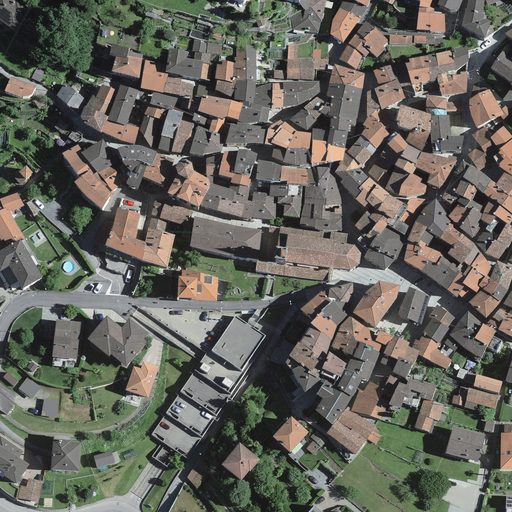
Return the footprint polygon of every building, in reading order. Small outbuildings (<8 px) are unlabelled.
[(0,0),(0,22),(14,34),(33,10),(18,0),(0,0)] [(299,0),(300,1),(299,3),(303,9),(289,16),(292,29),(318,32),(324,0),(299,0)] [(354,0),(343,0),(339,8),(360,19),(367,7),(366,6),(354,0)] [(417,0),(420,1),(416,30),(445,32),(444,14),(434,14),(434,9),(429,7),(431,0),(417,0)] [(436,0),(435,5),(457,11),(461,0),(436,0)] [(465,9),(461,26),(484,38),(491,21),(483,19),(484,13),(482,13),(483,0),(467,0),(466,9),(465,9)] [(360,19),(339,8),(332,20),(330,34),(342,43),(360,19)] [(348,45),(338,59),(356,69),(363,57),(366,59),(370,54),(377,59),(385,50),(383,48),(388,42),(365,23),(348,45)] [(511,59),(511,57),(511,39),(511,38),(490,68),(511,82),(510,85),(511,86),(509,90),(503,100),(511,100),(511,59)] [(207,43),(194,40),(192,51),(195,52),(206,53),(207,43)] [(222,44),(207,43),(206,53),(210,54),(221,55),(222,44)] [(313,69),(313,58),(297,58),(297,44),(288,45),(287,70),(273,70),(273,78),(313,80),(313,69)] [(111,72),(139,78),(142,59),(142,55),(129,51),(130,48),(111,45),(109,55),(116,56),(111,72)] [(256,45),(236,45),(236,57),(233,57),(233,63),(232,83),(235,83),(236,80),(255,81),(256,45)] [(468,61),(467,47),(451,50),(455,71),(468,61)] [(168,48),(167,65),(165,72),(180,74),(180,76),(200,79),(203,63),(203,61),(194,60),(187,58),(187,51),(168,48)] [(455,71),(451,50),(435,54),(428,55),(429,68),(429,81),(437,80),(437,75),(441,74),(446,73),(446,76),(456,75),(455,71)] [(206,53),(195,52),(194,60),(203,61),(203,63),(209,65),(210,54),(206,53)] [(428,55),(408,59),(409,62),(405,63),(411,84),(414,95),(422,92),(422,82),(429,81),(429,68),(428,55)] [(320,58),(313,58),(313,69),(327,70),(328,59),(320,58)] [(158,63),(145,60),(140,88),(162,93),(163,92),(167,77),(168,74),(156,72),(158,63)] [(233,63),(222,60),(221,65),(216,64),(214,79),(232,82),(232,83),(233,63)] [(209,65),(203,63),(200,79),(210,80),(212,66),(209,65)] [(405,63),(385,66),(373,71),(379,87),(396,80),(401,87),(411,84),(405,63)] [(334,64),(329,83),(362,89),(364,73),(334,64)] [(43,72),(36,68),(31,78),(38,82),(43,72)] [(441,95),(466,93),(467,74),(456,75),(446,76),(446,73),(441,74),(437,75),(437,80),(441,95)] [(167,77),(163,92),(180,95),(192,96),(194,84),(194,82),(181,79),(167,77)] [(36,88),(11,79),(5,93),(21,99),(22,98),(28,98),(32,96),(36,88)] [(242,104),(242,106),(250,108),(251,103),(253,103),(255,88),(255,81),(236,80),(235,83),(235,87),(234,98),(234,101),(242,104)] [(392,104),(404,98),(401,87),(396,80),(379,87),(374,89),(382,110),(384,109),(392,104)] [(232,84),(216,81),(214,94),(234,98),(235,87),(235,83),(232,83),(232,82),(232,84)] [(283,82),(283,83),(283,107),(297,105),(320,92),(319,81),(283,82)] [(84,99),(64,82),(56,96),(75,112),(84,99)] [(477,94),(486,90),(479,82),(473,85),(471,98),(477,94)] [(271,83),(255,88),(253,103),(269,109),(270,109),(271,83)] [(273,83),(271,83),(270,109),(272,109),(283,107),(283,83),(273,83)] [(329,83),(326,98),(359,105),(362,89),(329,83)] [(113,103),(131,109),(138,91),(119,84),(117,90),(113,103)] [(198,85),(194,84),(192,96),(207,95),(207,91),(205,90),(206,87),(198,85)] [(113,103),(117,90),(102,85),(95,97),(92,95),(86,106),(84,106),(80,117),(83,122),(101,133),(102,132),(106,120),(113,103)] [(382,110),(374,89),(366,92),(367,117),(371,115),(384,129),(391,123),(384,109),(382,110)] [(469,109),(476,128),(501,116),(504,115),(501,110),(489,89),(486,90),(477,94),(471,98),(469,99),(469,109)] [(177,98),(153,92),(149,104),(168,109),(172,110),(173,109),(177,98)] [(446,98),(425,95),(425,109),(447,110),(446,102),(446,98)] [(227,117),(230,100),(202,96),(201,96),(190,97),(187,109),(194,109),(198,110),(197,111),(207,114),(213,116),(222,119),(225,118),(227,117)] [(316,119),(320,114),(324,102),(317,97),(303,108),(289,119),(306,130),(316,120),(316,119)] [(357,118),(359,105),(326,98),(324,102),(320,114),(331,116),(329,131),(348,132),(349,125),(355,125),(356,118),(357,118)] [(234,101),(230,100),(227,117),(237,120),(242,106),(242,104),(234,101)] [(462,102),(446,102),(447,110),(447,111),(463,111),(462,102)] [(131,109),(113,103),(106,120),(126,126),(126,124),(131,109)] [(269,109),(253,103),(251,103),(250,108),(242,106),(237,120),(236,125),(230,124),(227,137),(225,142),(225,144),(244,143),(251,143),(264,144),(267,130),(267,123),(269,109)] [(165,121),(168,109),(149,104),(144,115),(139,131),(136,144),(152,148),(157,132),(161,133),(164,124),(165,121)] [(431,114),(400,105),(396,120),(398,126),(411,130),(416,132),(420,133),(421,129),(429,132),(430,132),(430,116),(431,114)] [(511,113),(505,106),(501,110),(504,115),(501,116),(503,120),(511,113)] [(181,120),(183,113),(173,109),(172,110),(168,109),(165,121),(164,124),(161,133),(160,136),(157,149),(170,152),(177,127),(179,127),(181,120)] [(204,127),(207,114),(197,111),(198,110),(194,109),(194,114),(191,123),(195,124),(204,127)] [(367,117),(362,125),(366,127),(361,134),(376,148),(389,134),(384,129),(371,115),(367,117)] [(450,127),(449,115),(430,116),(430,132),(431,143),(440,143),(440,141),(448,140),(448,136),(451,136),(450,127)] [(208,132),(225,136),(227,137),(230,124),(227,124),(223,123),(225,118),(222,119),(213,116),(209,130),(208,132)] [(267,130),(264,144),(266,144),(274,146),(271,157),(283,161),(286,148),(295,130),(284,121),(283,123),(281,119),(274,123),(271,125),(269,127),(267,130)] [(126,126),(106,120),(102,132),(120,140),(134,144),(139,127),(126,124),(126,126)] [(170,152),(189,153),(195,134),(191,133),(195,124),(191,123),(181,120),(179,127),(177,127),(170,152)] [(203,154),(221,151),(223,142),(225,136),(208,132),(209,130),(197,126),(195,134),(189,153),(203,155),(203,154)] [(511,138),(511,136),(503,126),(496,132),(492,136),(490,138),(498,150),(511,138)] [(489,132),(485,127),(471,135),(480,146),(467,155),(476,167),(480,170),(495,161),(493,157),(498,153),(500,151),(498,150),(490,138),(492,136),(489,132)] [(329,131),(312,129),(311,140),(312,140),(311,163),(340,160),(342,160),(344,153),(348,132),(329,131)] [(411,130),(410,133),(407,137),(405,141),(409,144),(422,151),(429,132),(421,129),(420,133),(416,132),(411,130)] [(311,133),(295,130),(286,148),(283,161),(282,162),(294,165),(308,165),(308,149),(309,149),(311,133)] [(408,145),(398,134),(387,144),(400,156),(408,145)] [(376,150),(360,136),(358,139),(356,141),(371,155),(376,150)] [(461,151),(464,136),(451,136),(448,136),(448,140),(440,141),(440,143),(431,143),(432,152),(441,152),(449,151),(461,151)] [(499,166),(502,169),(506,172),(511,165),(511,138),(498,150),(500,151),(498,153),(493,157),(495,161),(499,166)] [(98,174),(114,164),(117,162),(102,139),(82,152),(81,153),(96,171),(97,172),(98,174)] [(371,155),(356,141),(346,152),(359,164),(361,166),(371,155)] [(89,171),(93,174),(97,172),(96,171),(81,153),(82,152),(78,144),(62,153),(80,177),(89,171)] [(387,144),(368,173),(377,182),(384,172),(386,173),(392,164),(395,165),(400,156),(387,144)] [(131,172),(142,146),(127,145),(117,148),(122,160),(121,161),(123,164),(131,172)] [(421,152),(408,145),(400,156),(395,165),(396,166),(412,175),(412,174),(416,167),(414,166),(421,152)] [(142,146),(131,172),(125,184),(138,189),(143,176),(147,164),(152,165),(156,153),(156,151),(142,146)] [(254,166),(257,154),(247,150),(238,149),(238,151),(233,173),(250,177),(253,166),(254,166)] [(233,173),(238,151),(224,152),(223,154),(206,159),(207,175),(213,175),(218,175),(232,178),(233,173)] [(445,181),(456,161),(437,156),(421,152),(414,166),(416,167),(430,174),(427,183),(439,188),(445,181)] [(147,164),(143,176),(164,186),(174,160),(156,153),(152,165),(147,164)] [(357,165),(344,153),(342,160),(340,160),(338,164),(340,165),(334,172),(342,179),(340,182),(355,199),(362,191),(358,189),(368,178),(359,168),(361,166),(359,164),(357,165)] [(206,178),(194,171),(192,163),(185,160),(180,161),(176,167),(178,173),(167,193),(176,197),(199,207),(199,206),(210,185),(208,179),(206,178)] [(274,163),(258,160),(255,179),(273,182),(280,182),(280,180),(281,167),(281,166),(274,163)] [(462,160),(452,175),(461,180),(470,165),(462,160)] [(126,180),(114,164),(98,174),(112,191),(126,180)] [(483,173),(470,164),(470,165),(461,180),(455,192),(460,195),(457,201),(459,203),(466,207),(471,200),(473,201),(478,189),(483,194),(483,192),(487,187),(487,186),(491,180),(483,173)] [(392,173),(385,189),(398,196),(406,196),(406,198),(423,195),(424,193),(425,193),(426,186),(420,182),(422,179),(412,174),(412,175),(396,166),(392,173)] [(306,172),(306,169),(290,169),(281,167),(280,180),(287,181),(287,183),(305,184),(307,184),(307,172),(306,172)] [(329,174),(330,168),(317,167),(311,168),(311,169),(306,169),(306,172),(307,172),(307,184),(305,184),(304,204),(325,205),(341,205),(341,199),(334,178),(329,174)] [(80,177),(74,182),(86,196),(102,209),(109,196),(111,197),(114,192),(112,191),(98,174),(97,172),(93,174),(89,171),(80,177)] [(231,183),(249,187),(250,180),(249,179),(250,177),(233,173),(232,178),(231,183)] [(511,176),(504,173),(496,184),(491,180),(487,186),(487,187),(483,192),(489,198),(502,205),(508,196),(507,195),(511,188),(511,176)] [(216,210),(224,187),(212,184),(213,175),(207,175),(206,178),(208,179),(210,185),(199,206),(216,210)] [(442,198),(451,204),(455,200),(457,201),(460,195),(455,192),(461,180),(452,175),(442,198)] [(364,207),(368,203),(377,210),(389,195),(389,194),(377,184),(377,185),(369,178),(368,178),(358,189),(362,191),(355,199),(364,207)] [(238,187),(229,186),(229,188),(224,187),(216,210),(250,220),(251,217),(254,202),(252,202),(247,200),(249,187),(238,185),(238,187)] [(262,193),(253,192),(252,202),(254,202),(251,217),(275,219),(276,204),(273,203),(274,197),(278,197),(287,197),(288,185),(269,185),(269,193),(262,193)] [(284,204),(283,216),(299,218),(301,206),(302,186),(288,185),(287,197),(278,197),(277,204),(284,204)] [(511,188),(507,195),(508,196),(502,205),(501,207),(499,206),(494,214),(496,215),(500,218),(506,223),(509,225),(511,219),(511,188)] [(0,241),(6,251),(20,242),(24,239),(9,213),(24,207),(17,195),(0,201),(0,241)] [(393,219),(403,203),(397,200),(389,195),(377,210),(393,219)] [(415,210),(425,200),(416,198),(409,199),(406,205),(403,203),(393,219),(388,225),(404,235),(409,226),(407,225),(413,214),(415,210)] [(451,223),(445,216),(446,214),(435,199),(424,208),(415,222),(426,227),(425,230),(440,238),(443,233),(449,225),(451,223)] [(468,235),(472,238),(479,228),(477,226),(479,224),(477,223),(480,219),(482,214),(485,208),(473,201),(471,200),(466,207),(471,210),(459,228),(468,235)] [(480,219),(489,224),(485,229),(491,232),(492,231),(500,218),(496,215),(494,214),(499,206),(490,200),(485,208),(482,214),(480,219)] [(158,201),(154,202),(148,230),(164,235),(167,222),(195,226),(196,217),(191,218),(193,213),(183,209),(158,201)] [(450,213),(448,216),(453,222),(459,228),(471,210),(466,207),(459,203),(450,213)] [(315,229),(341,230),(341,205),(325,205),(304,204),(299,227),(315,229)] [(370,215),(366,211),(364,214),(355,226),(363,235),(357,240),(367,250),(369,246),(372,241),(377,234),(379,235),(385,227),(385,226),(387,225),(388,225),(393,219),(377,210),(373,214),(370,215)] [(137,261),(141,263),(144,246),(140,245),(134,242),(140,216),(117,211),(114,223),(106,221),(94,241),(105,248),(105,249),(137,261)] [(231,255),(236,226),(196,217),(195,226),(191,246),(231,255)] [(425,230),(426,227),(415,222),(406,244),(407,244),(423,249),(425,246),(427,247),(433,237),(425,231),(425,230)] [(451,223),(449,225),(443,233),(440,238),(452,246),(454,244),(458,242),(459,241),(460,242),(464,236),(460,233),(453,228),(452,225),(451,223)] [(511,226),(511,227),(509,225),(506,223),(499,235),(496,241),(507,246),(508,247),(511,241),(511,226)] [(236,226),(231,255),(257,264),(258,264),(259,260),(261,232),(236,226)] [(396,260),(405,239),(389,230),(385,227),(379,235),(377,234),(372,241),(369,246),(394,259),(396,260)] [(255,272),(330,283),(332,275),(333,275),(334,271),(350,273),(360,267),(361,257),(355,248),(346,247),(347,236),(280,229),(280,231),(269,230),(265,261),(259,260),(258,264),(257,264),(255,272)] [(148,230),(144,246),(141,263),(166,271),(174,238),(164,235),(148,230)] [(475,243),(478,247),(484,253),(495,239),(496,241),(499,235),(492,231),(491,232),(490,233),(483,232),(475,243)] [(447,253),(462,264),(464,262),(469,265),(471,266),(480,253),(474,244),(464,236),(460,242),(459,241),(458,242),(454,244),(452,246),(447,253)] [(484,253),(498,259),(501,256),(507,246),(496,241),(495,239),(484,253)] [(22,292),(43,280),(20,242),(6,251),(0,254),(0,273),(1,273),(9,287),(17,283),(22,292)] [(441,256),(440,253),(432,249),(427,247),(425,246),(423,249),(407,244),(404,260),(421,270),(428,260),(437,264),(441,256)] [(367,250),(364,257),(385,269),(394,259),(369,246),(367,250)] [(487,275),(491,267),(480,253),(471,266),(473,267),(476,268),(475,270),(485,276),(486,277),(487,275)] [(461,270),(457,268),(446,259),(441,256),(437,264),(428,260),(421,270),(447,290),(458,274),(461,270)] [(511,265),(508,263),(506,265),(497,260),(490,279),(508,290),(511,277),(511,265)] [(465,278),(473,267),(471,266),(469,265),(462,276),(465,278)] [(447,290),(451,292),(456,297),(459,294),(461,297),(470,288),(476,293),(480,287),(478,285),(485,276),(475,270),(476,268),(473,267),(465,278),(462,276),(458,274),(447,290)] [(185,270),(182,270),(181,277),(178,277),(177,298),(191,299),(191,300),(216,301),(217,278),(200,273),(185,270)] [(504,296),(508,290),(490,279),(487,275),(486,277),(485,276),(478,285),(480,287),(482,289),(500,301),(504,296)] [(365,293),(352,313),(375,328),(396,298),(399,285),(379,281),(365,293)] [(352,282),(329,288),(328,297),(336,298),(335,301),(351,303),(352,282)] [(426,295),(409,287),(400,307),(397,316),(416,323),(426,295)] [(476,295),(468,302),(486,318),(500,301),(482,289),(476,295)] [(511,289),(511,291),(501,307),(509,312),(511,314),(511,289)] [(328,297),(321,291),(300,309),(312,320),(321,312),(320,310),(331,301),(328,297)] [(348,315),(351,303),(335,301),(336,298),(328,297),(331,301),(333,301),(347,315),(348,315)] [(333,301),(331,301),(320,310),(321,312),(312,320),(310,323),(312,325),(331,340),(336,326),(347,315),(333,301)] [(455,318),(437,305),(428,318),(431,319),(432,318),(447,328),(455,318)] [(485,325),(482,324),(476,335),(474,338),(487,346),(487,347),(496,351),(501,340),(493,336),(498,329),(508,313),(499,308),(485,325)] [(482,324),(467,311),(459,321),(476,335),(482,324)] [(511,315),(508,313),(498,329),(511,337),(511,315)] [(265,337),(235,317),(211,352),(241,372),(265,337)] [(369,329),(349,317),(340,326),(331,347),(344,352),(351,336),(354,337),(353,339),(374,347),(373,350),(378,352),(381,345),(372,341),(369,329)] [(431,319),(422,334),(439,343),(449,328),(447,328),(432,318),(431,319)] [(121,333),(106,320),(87,343),(109,360),(110,359),(125,371),(146,345),(143,343),(148,337),(129,322),(121,333)] [(81,324),(56,321),(53,359),(77,361),(81,324)] [(476,335),(459,321),(444,343),(440,351),(439,353),(449,358),(460,345),(465,349),(481,358),(487,347),(487,346),(474,338),(476,335)] [(331,340),(312,325),(299,343),(315,353),(313,356),(319,359),(323,361),(331,340)] [(393,336),(380,331),(375,341),(384,345),(387,346),(389,341),(391,341),(393,336)] [(415,340),(411,348),(419,352),(417,354),(446,369),(451,359),(449,358),(439,353),(440,351),(436,349),(439,343),(422,334),(418,341),(415,340)] [(350,359),(346,370),(362,379),(368,381),(379,353),(378,352),(373,350),(374,347),(353,339),(354,337),(351,336),(344,352),(352,356),(350,359)] [(409,343),(393,336),(391,341),(389,341),(387,346),(383,354),(384,354),(397,360),(399,357),(402,359),(408,346),(409,343)] [(288,355),(294,347),(280,340),(276,348),(273,346),(266,359),(282,367),(285,362),(288,355)] [(313,368),(319,359),(313,356),(315,353),(299,343),(298,342),(294,347),(288,355),(285,362),(292,370),(305,393),(320,380),(318,378),(320,372),(313,368)] [(411,348),(408,346),(402,359),(413,363),(413,364),(417,354),(419,352),(411,348)] [(346,364),(329,351),(321,369),(340,377),(346,364)] [(406,379),(413,363),(402,359),(399,357),(397,360),(384,354),(379,365),(392,371),(392,372),(406,379)] [(31,362),(27,368),(33,373),(37,367),(31,362)] [(141,371),(134,369),(126,392),(148,399),(158,369),(143,364),(141,371)] [(468,371),(460,368),(456,377),(465,380),(468,372),(468,371)] [(322,398),(315,410),(332,425),(342,413),(352,397),(362,379),(346,370),(339,382),(335,380),(332,385),(325,381),(316,395),(322,398)] [(476,375),(468,372),(465,380),(465,381),(474,384),(473,386),(499,393),(502,382),(476,374),(476,375)] [(18,382),(7,373),(3,378),(14,387),(18,382)] [(399,379),(390,375),(383,389),(384,389),(381,396),(391,399),(399,382),(399,379)] [(41,388),(27,378),(18,390),(31,400),(41,388)] [(406,385),(399,382),(391,399),(388,404),(401,408),(402,403),(417,407),(420,397),(424,398),(431,401),(436,386),(424,381),(423,383),(408,379),(406,385)] [(369,381),(362,391),(359,389),(351,409),(350,411),(370,416),(381,396),(384,389),(383,389),(369,381)] [(498,396),(468,388),(468,389),(461,387),(458,397),(454,395),(452,403),(463,406),(463,407),(475,410),(477,404),(495,409),(498,396)] [(14,405),(0,394),(0,411),(7,416),(14,405)] [(381,396),(370,416),(380,420),(388,404),(391,399),(381,396)] [(431,401),(424,398),(414,427),(428,432),(433,420),(438,421),(443,405),(431,401)] [(58,402),(43,400),(41,416),(56,419),(58,402)] [(348,407),(336,420),(350,430),(352,428),(367,439),(375,444),(380,436),(377,434),(379,430),(374,428),(375,427),(350,411),(351,409),(348,407)] [(309,433),(291,417),(272,437),(289,453),(309,433)] [(350,430),(336,420),(326,434),(355,455),(367,439),(352,428),(350,430)] [(485,435),(453,426),(445,453),(477,463),(485,435)] [(511,435),(500,435),(500,471),(511,471),(511,435)] [(0,471),(5,474),(3,477),(16,486),(29,467),(19,460),(23,453),(0,438),(0,471)] [(70,444),(53,443),(51,473),(79,475),(81,446),(70,445),(70,444)] [(250,471),(260,459),(239,443),(222,465),(241,481),(249,471),(250,471)] [(111,453),(94,458),(97,470),(114,465),(111,453)] [(198,464),(189,483),(201,488),(209,469),(198,464)] [(26,488),(20,486),(17,499),(37,504),(42,482),(28,479),(26,488)]
